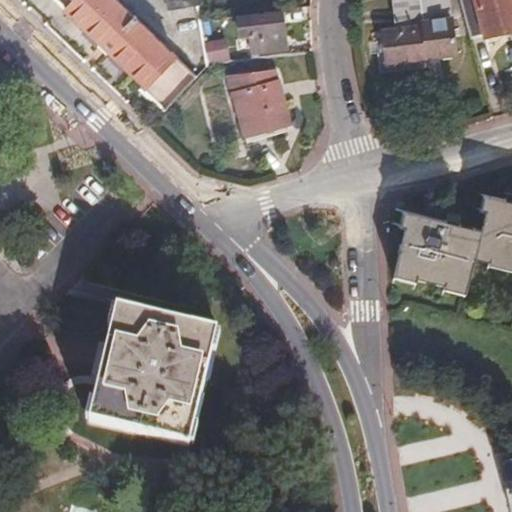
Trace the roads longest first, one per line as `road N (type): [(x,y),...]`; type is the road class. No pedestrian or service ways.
road 1 (tertiary): [(213,220),(274,301),(311,369),(354,511)]
road 2 (tertiary): [(213,220),(0,26)]
road 3 (tertiary): [(369,411),(314,308),(270,259),(213,220)]
road 4 (residential): [(369,411),(361,178)]
road 5 (residential): [(361,178),(324,64),(322,0)]
road 6 (residential): [(361,178),(511,136)]
road 7 (residential): [(213,220),(361,178)]
road 8 (residential): [(0,275),(22,284),(96,220)]
